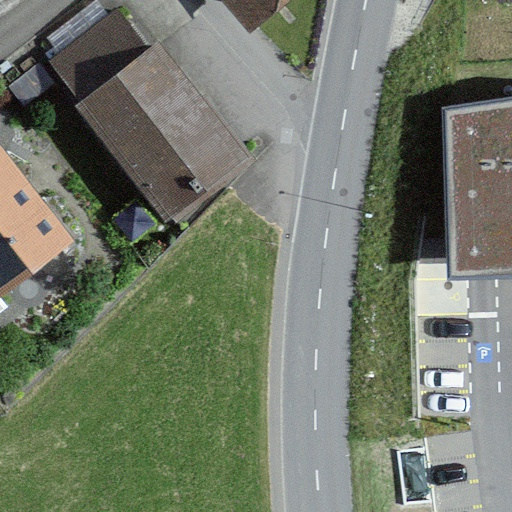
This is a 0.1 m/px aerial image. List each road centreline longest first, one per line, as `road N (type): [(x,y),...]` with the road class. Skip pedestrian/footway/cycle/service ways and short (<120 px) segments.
road 1 (tertiary): [(332,186),(315,393),(323,511)]
road 2 (residential): [(187,0),(332,186)]
road 3 (tertiary): [(367,0),(332,186)]
